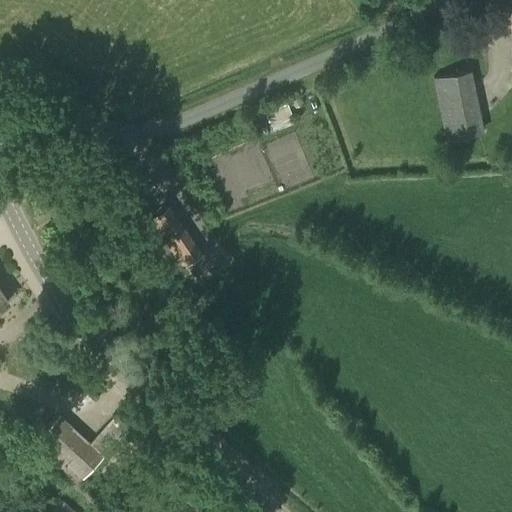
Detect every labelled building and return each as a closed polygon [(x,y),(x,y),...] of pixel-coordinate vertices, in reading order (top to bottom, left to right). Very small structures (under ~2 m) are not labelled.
[(445,140),(484,132),(471,69),(432,78),(445,140)] [(289,104),(266,111),(270,125),(293,118),(289,104)] [(83,220),(114,199),(104,183),(73,205),(83,220)] [(172,202),(161,209),(192,260),(215,246),(191,206),(179,214),(172,202)] [(89,440),(59,413),(38,436),(57,455),(50,464),(74,487),(119,436),(106,423),(89,440)] [(116,483),(124,474),(114,466),(107,475),(116,483)] [(77,511),(53,491),(33,511),(77,511)]
